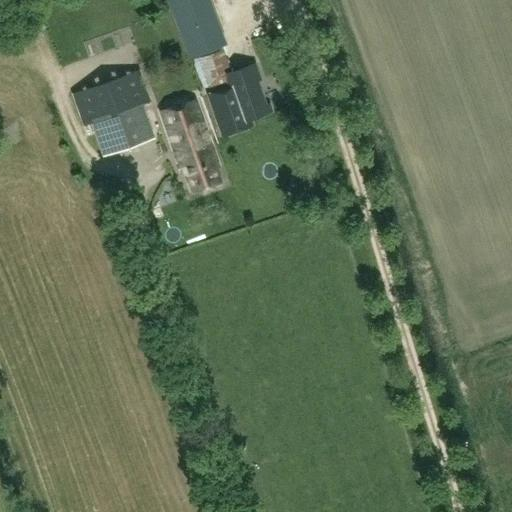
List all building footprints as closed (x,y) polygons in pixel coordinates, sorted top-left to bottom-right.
[(222,34),(210,0),(167,0),(184,47),(222,34)] [(141,104),(149,101),(122,23),(55,47),(82,126),(92,123),(102,151),(152,134),(141,104)] [(33,81),(46,117),(60,112),(47,76),(33,81)] [(207,96),(221,137),(253,126),(238,85),(207,96)] [(194,99),(160,111),(181,174),(185,173),(191,192),(219,183),(214,170),(217,168),(194,99)] [(318,158),(272,179),(283,203),(329,182),(318,158)]
